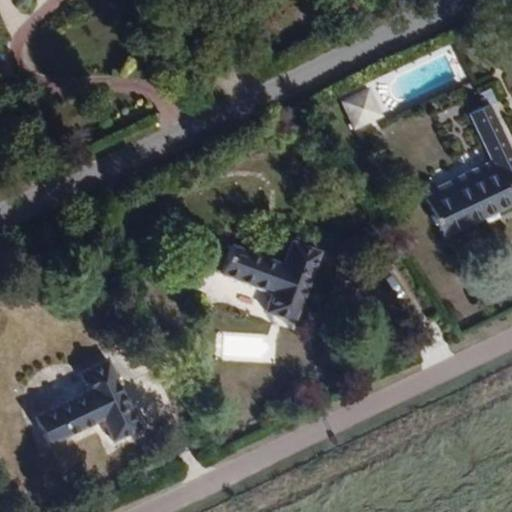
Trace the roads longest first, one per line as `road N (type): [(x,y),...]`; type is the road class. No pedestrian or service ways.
road 1 (residential): [(0,204),(257,105),(479,0)]
road 2 (unclassified): [(152,511),(511,341)]
